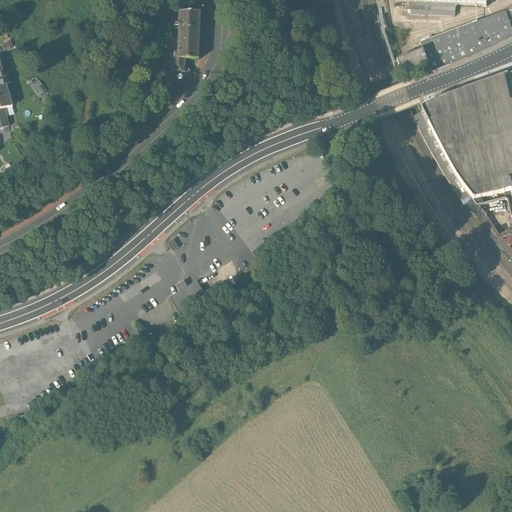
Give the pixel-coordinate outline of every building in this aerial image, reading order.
[(200,12),(173,12),(173,35),(168,35),(168,59),(175,59),(185,60),(199,60),(200,12)] [(511,25),(505,12),(420,44),(423,51),(428,65),(431,74),(455,64),(484,52),(501,43),(511,37),(511,25)] [(3,44),(7,51),(14,48),(10,40),(3,44)] [(423,51),(397,61),(402,75),(428,65),(423,51)] [(185,60),(175,59),(175,67),(166,79),(181,83),(193,72),(185,70),(185,60)] [(0,62),(0,111),(4,110),(13,108),(0,62)] [(511,75),(504,78),(435,103),(420,110),(422,113),(412,117),(419,130),(426,144),(432,156),(447,180),(462,202),(464,205),(472,198),(473,199),(479,206),(480,205),(483,204),(481,198),(511,191),(511,196),(511,198),(511,197),(511,75)] [(39,83),(31,88),(38,98),(45,93),(39,83)] [(4,110),(0,111),(0,130),(9,128),(4,110)] [(166,243),(172,251),(178,247),(172,239),(166,243)] [(231,261),(200,277),(208,291),(239,275),(231,261)]
